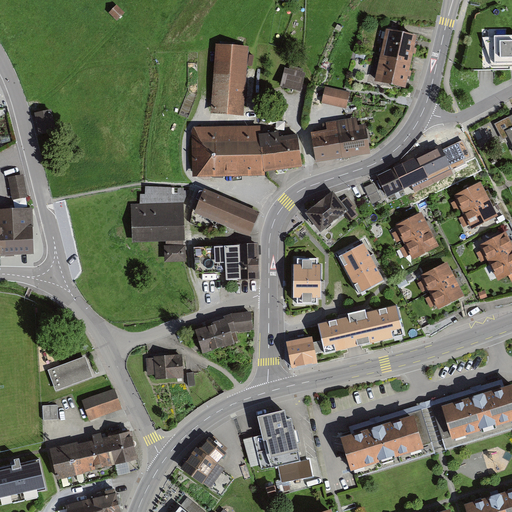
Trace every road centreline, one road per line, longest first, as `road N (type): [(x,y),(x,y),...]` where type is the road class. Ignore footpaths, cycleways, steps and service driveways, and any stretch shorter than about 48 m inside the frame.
road 1 (secondary): [(511,323),(270,391)]
road 2 (residential): [(58,279),(21,109),(0,56)]
road 3 (residential): [(108,347),(269,295)]
road 4 (tertiary): [(286,202),(390,154),(422,114)]
road 5 (secondary): [(270,391),(217,412),(165,458)]
road 6 (residential): [(165,458),(108,347)]
